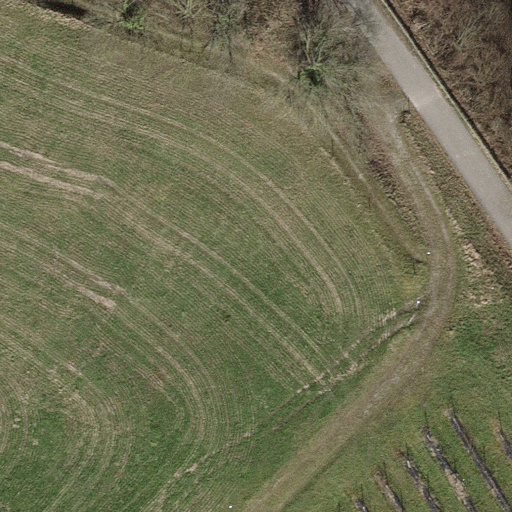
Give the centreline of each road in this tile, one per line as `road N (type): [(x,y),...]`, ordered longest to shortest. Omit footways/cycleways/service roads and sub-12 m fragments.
road 1 (track): [(268,511),(437,318),(449,268),(349,70),(343,0)]
road 2 (track): [(511,227),(360,0)]
